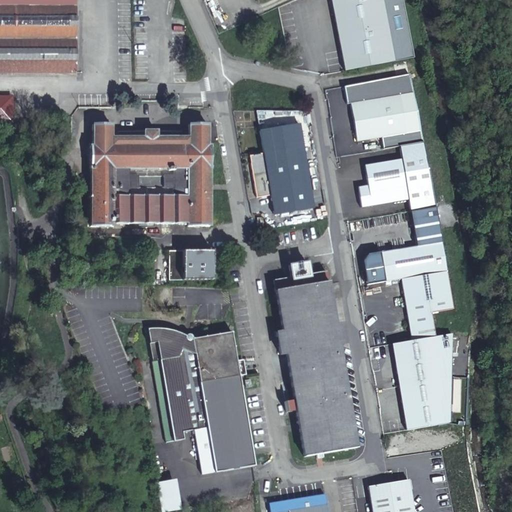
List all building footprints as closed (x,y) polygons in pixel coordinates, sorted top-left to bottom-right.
[(0,0),(0,73),(74,74),(75,7),(74,0),(0,0)] [(331,0),(330,0),(337,35),(406,22),(401,0),(331,0)] [(406,22),(337,35),(345,71),(413,58),(406,22)] [(347,104),(351,104),(357,142),(382,137),(384,149),(399,147),(423,142),(409,74),(344,87),(347,104)] [(11,97),(0,97),(0,120),(10,120),(11,97)] [(207,146),(207,125),(188,124),(187,137),(179,137),(179,132),(157,132),(142,132),(121,132),(121,137),(112,137),(112,125),(92,125),(92,146),(89,146),(89,170),(90,170),(90,227),(114,227),(114,224),(185,224),(185,227),(209,227),(209,170),(210,170),(210,146),(207,146)] [(263,132),(267,155),(305,149),(301,125),(263,132)] [(402,159),(364,166),(368,189),(358,191),(361,208),(410,199),(412,211),(435,207),(423,142),(399,147),(402,159)] [(267,155),(257,157),(258,165),(253,166),(258,200),(273,198),(276,217),(316,211),(305,149),(267,155)] [(442,242),(380,252),(385,282),(401,279),(447,271),(442,242)] [(210,280),(210,251),(169,251),(168,280),(210,280)] [(308,274),(306,263),(289,266),(290,277),(273,280),(282,332),(276,333),(279,353),(286,352),(286,354),(294,400),(294,402),(295,409),(296,411),(303,457),(316,455),(321,454),(356,448),(347,399),(346,394),(336,333),(342,332),(341,329),(339,314),(333,315),(325,271),(308,274)] [(447,271),(401,279),(412,341),(436,337),(432,313),(454,309),(447,271)] [(160,329),(147,329),(166,443),(182,440),(181,433),(196,431),(203,475),(254,466),(239,376),(236,361),(231,333),(193,339),(190,334),(185,336),(178,333),(170,330),(160,329)] [(412,341),(392,344),(399,387),(450,378),(452,334),(436,337),(412,341)] [(245,375),(243,361),(236,361),(239,376),(245,375)] [(450,378),(399,387),(406,430),(449,423),(450,378)] [(170,480),(155,482),(158,511),(163,511),(173,511),(170,480)] [(412,511),(407,480),(367,487),(371,511),(412,511)] [(326,511),(325,505),(323,495),(268,505),(269,511),(326,511)]
